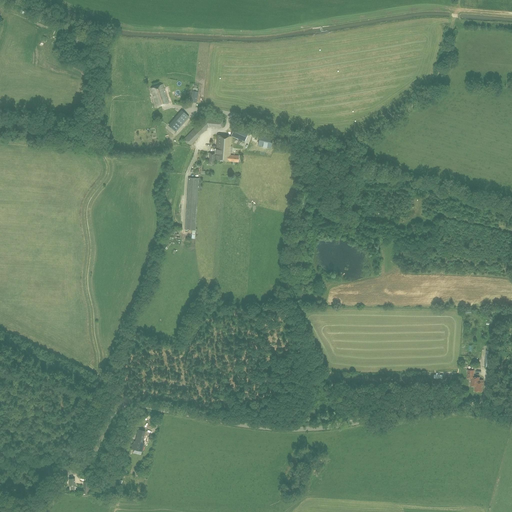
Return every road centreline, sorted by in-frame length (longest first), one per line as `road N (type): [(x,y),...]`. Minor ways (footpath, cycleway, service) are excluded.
road 1 (tertiary): [(511,413),(460,405),(292,429),(124,403),(84,466),(54,471)]
road 2 (track): [(511,14),(456,9),(429,92),(351,150),(315,141)]
road 3 (track): [(97,378),(85,217),(107,172),(96,148)]
